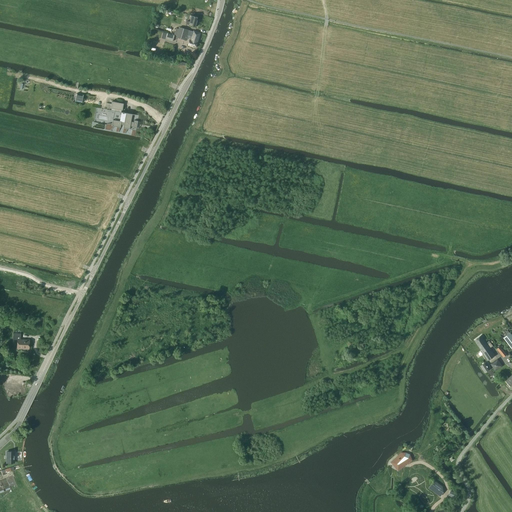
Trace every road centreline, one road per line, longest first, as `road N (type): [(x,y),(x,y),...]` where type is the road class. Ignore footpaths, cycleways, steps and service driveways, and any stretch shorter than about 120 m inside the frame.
road 1 (unclassified): [(0,444),(20,421),(223,0)]
road 2 (unclassified): [(459,511),(469,496),(457,461),(511,396)]
